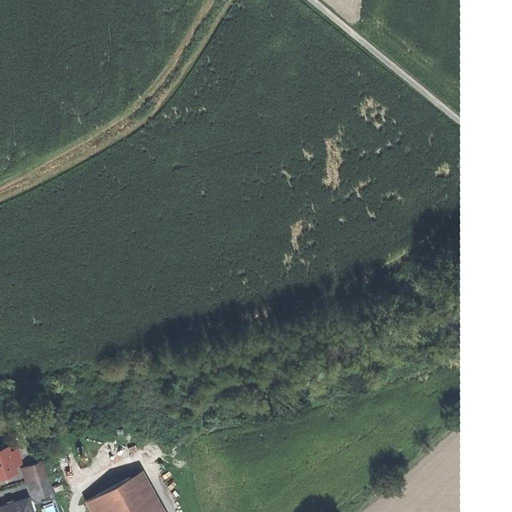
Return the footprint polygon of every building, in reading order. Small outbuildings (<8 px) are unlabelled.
[(0,475),(13,471),(5,447),(0,448),(0,475)] [(26,482),(46,475),(40,461),(21,467),(26,482)] [(49,484),(46,475),(26,482),(29,490),(49,484)] [(147,511),(128,476),(84,500),(90,511),(147,511)] [(51,491),(49,484),(29,490),(32,498),(51,491)] [(30,511),(26,498),(0,506),(0,511),(30,511)]
